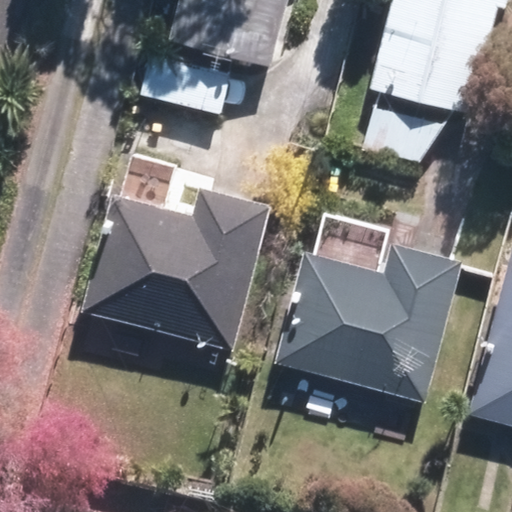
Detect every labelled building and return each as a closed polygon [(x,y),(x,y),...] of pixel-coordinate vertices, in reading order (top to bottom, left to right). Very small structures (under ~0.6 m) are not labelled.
[(173,0),(167,25),(269,52),(283,0),(173,0)] [(488,0),(383,0),(353,130),(421,152),(450,103),(488,0)] [(231,64),(149,42),(138,81),(220,104),(231,64)] [(108,176),(80,296),(233,338),(267,187),(183,168),(178,192),(108,176)] [(419,395),(459,249),(384,228),(377,254),(299,233),(266,353),(419,395)] [(511,274),(475,419),(511,428),(511,274)]
